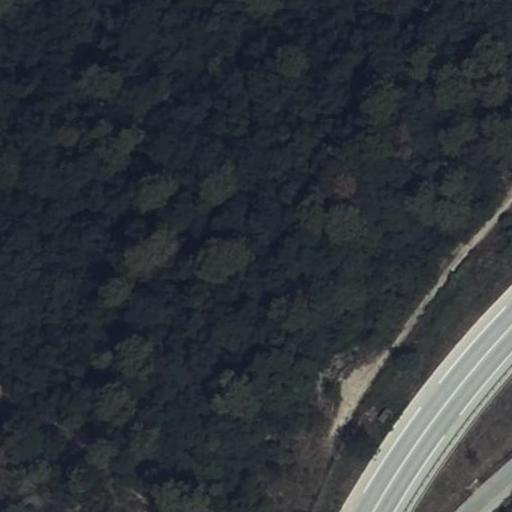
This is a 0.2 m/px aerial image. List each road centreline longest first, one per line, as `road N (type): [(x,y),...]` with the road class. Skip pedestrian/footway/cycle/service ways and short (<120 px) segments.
road 1 (track): [(351,405),(408,321),(511,202)]
road 2 (motorway): [(373,511),(511,322)]
